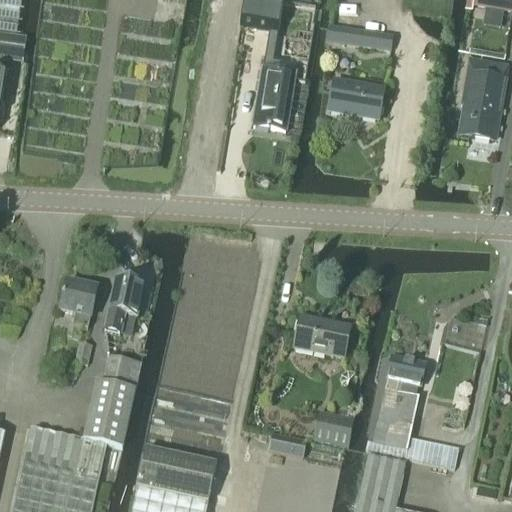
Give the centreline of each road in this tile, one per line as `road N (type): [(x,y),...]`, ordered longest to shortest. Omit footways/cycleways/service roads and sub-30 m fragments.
road 1 (unclassified): [(511,230),(0,199)]
road 2 (unknown): [(65,202),(19,429)]
road 3 (unknown): [(236,213),(235,184),(212,133),(230,0)]
road 4 (unknown): [(391,223),(403,128),(393,12)]
